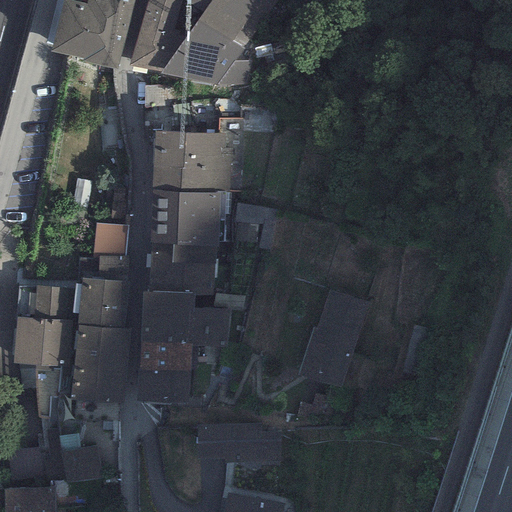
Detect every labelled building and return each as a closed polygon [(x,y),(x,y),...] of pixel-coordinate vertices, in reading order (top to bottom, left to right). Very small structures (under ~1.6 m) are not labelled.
[(87,0),(87,3),(73,0),(64,0),(53,44),(86,53),(85,56),(115,64),(131,0),(87,0)] [(149,0),(132,60),(212,80),(243,81),(244,63),(228,62),(273,0),(149,0)] [(217,134),(156,130),(154,184),(219,190),(241,192),(241,118),(218,117),(217,134)] [(219,190),(154,184),(151,238),(216,242),(219,190)] [(101,251),(99,267),(122,269),(126,225),(97,222),(95,250),(101,251)] [(216,242),(151,238),(149,288),(193,290),(214,291),(216,242)] [(126,282),(83,277),(78,323),(121,327),(126,282)] [(21,286),(15,357),(35,359),(61,361),(66,361),(71,291),(21,286)] [(149,288),(144,287),(141,338),(197,342),(227,343),(229,307),(192,305),(193,290),(149,288)] [(364,302),(330,291),(318,330),(314,328),(300,371),(339,383),(340,379),(366,388),(375,362),(348,353),(364,302)] [(121,327),(78,323),(72,394),(120,399),(127,327),(121,327)] [(197,342),(141,338),(139,365),(189,366),(195,367),(197,342)] [(61,361),(35,359),(41,415),(48,415),(50,395),(56,395),(61,361)] [(189,366),(139,365),(138,395),(188,396),(189,366)] [(312,406),(300,403),(298,414),(323,410),(326,397),(315,394),(312,406)] [(259,425),(199,425),(198,453),(226,453),(226,457),(277,458),(278,434),(259,434),(259,425)] [(47,449),(8,452),(10,479),(96,473),(94,446),(58,449),(57,430),(46,431),(47,449)] [(53,511),(52,488),(3,489),(4,511),(53,511)] [(278,511),(280,504),(229,494),(225,511),(278,511)]
